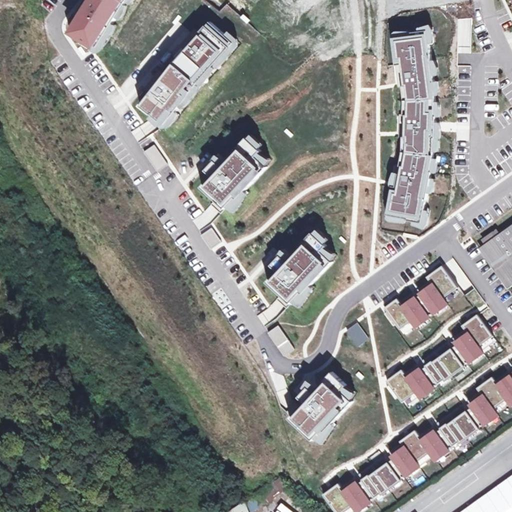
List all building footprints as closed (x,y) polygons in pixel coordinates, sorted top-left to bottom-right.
[(115,0),(85,0),(65,31),(91,47),(119,2),(115,0)] [(195,34),(171,63),(193,82),(218,53),(195,34)] [(435,61),(401,63),(404,119),(440,126),(435,61)] [(171,63),(140,108),(165,125),(193,82),(171,63)] [(404,119),(392,175),(428,180),(440,126),(404,119)] [(136,140),(156,129),(150,120),(131,131),(136,140)] [(245,139),(202,186),(226,208),(269,161),(245,139)] [(156,146),(146,153),(155,167),(166,160),(156,146)] [(203,172),(210,177),(224,158),(217,153),(203,172)] [(392,175),(383,228),(417,233),(428,180),(392,175)] [(511,227),(482,249),(509,286),(511,284),(511,227)] [(213,228),(202,235),(212,249),(222,242),(213,228)] [(455,242),(467,234),(463,229),(451,237),(455,242)] [(307,240),(264,287),(287,308),(331,261),(307,240)] [(285,249),(261,272),(266,278),(290,255),(285,249)] [(431,260),(416,270),(425,283),(440,273),(431,260)] [(409,276),(394,285),(403,298),(418,288),(409,276)] [(389,289),(374,299),(383,311),(398,302),(389,289)] [(388,379),(409,414),(491,365),(483,351),(496,343),(479,316),(464,325),(469,333),(421,362),(423,366),(407,376),(403,370),(388,379)] [(358,324),(348,331),(357,345),(367,338),(358,324)] [(278,326),(268,333),(278,347),(288,340),(278,326)] [(293,348),(288,340),(278,347),(284,355),(293,348)] [(328,372),(285,419),(309,441),(352,394),(328,372)] [(237,469),(247,484),(272,466),(262,452),(237,469)] [(289,488),(280,477),(258,493),(265,503),(266,505),(289,488)] [(230,511),(252,511),(265,503),(258,493),(245,502),(230,511)]
